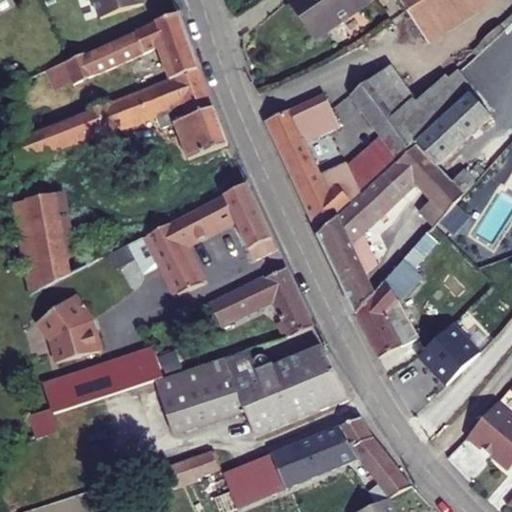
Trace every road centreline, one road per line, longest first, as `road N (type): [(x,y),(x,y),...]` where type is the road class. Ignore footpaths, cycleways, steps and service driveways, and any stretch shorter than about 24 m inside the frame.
road 1 (residential): [(201,0),(241,120),(341,333),(424,466)]
road 2 (residential): [(424,466),(511,370)]
